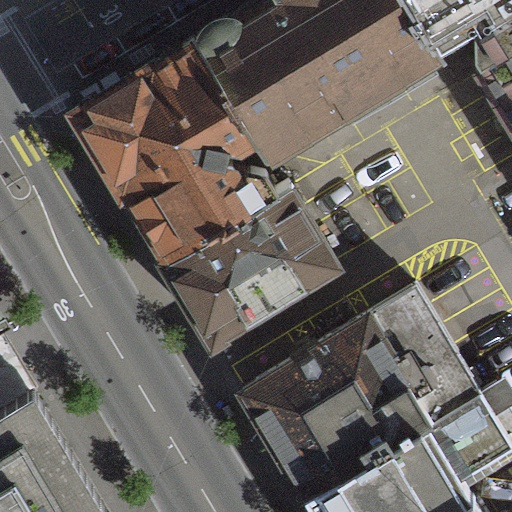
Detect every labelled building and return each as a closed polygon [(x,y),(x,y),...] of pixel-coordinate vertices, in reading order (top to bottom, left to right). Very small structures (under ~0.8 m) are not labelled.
[(397,0),(253,0),(186,40),(251,151),(258,163),(433,60),(397,0)] [(511,0),(397,0),(433,60),(460,45),(511,14),(511,0)] [(511,14),(460,45),(511,130),(511,14)] [(66,112),(159,267),(248,213),(222,169),(251,151),(186,40),(66,112)] [(248,213),(159,267),(208,348),(244,326),(345,266),(296,184),(248,213)] [(248,388),(314,498),(431,428),(482,397),(416,287),(248,388)] [(107,511),(30,388),(0,406),(0,511),(107,511)] [(314,498),(322,511),(482,511),(431,428),(314,498)]
